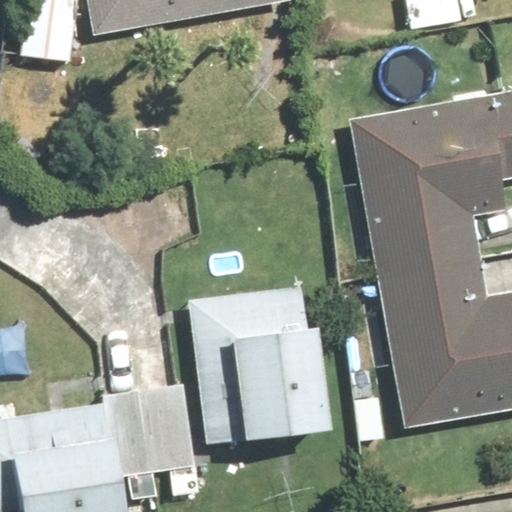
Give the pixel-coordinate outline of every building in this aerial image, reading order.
[(76,0),(27,0),(22,61),(71,65),(76,0)] [(89,0),(93,39),(273,22),(271,0),(89,0)] [(511,146),(505,109),(354,135),(402,414),(511,395),(511,146)] [(303,314),(221,322),(233,449),(315,442),(303,314)] [(186,511),(173,400),(0,420),(0,511),(186,511)]
